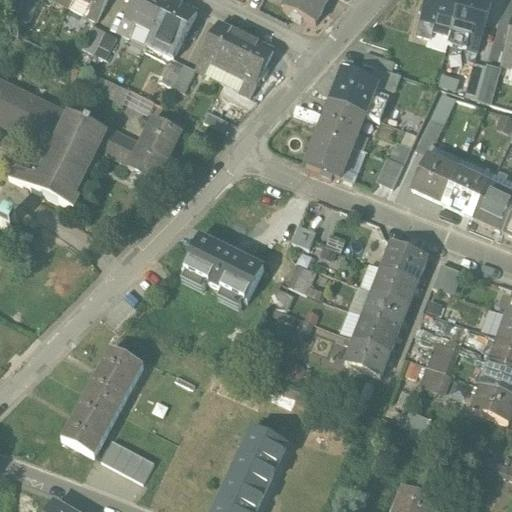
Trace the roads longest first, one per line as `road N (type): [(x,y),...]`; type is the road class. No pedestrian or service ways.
road 1 (residential): [(239,153),(0,400)]
road 2 (residential): [(239,153),(511,262)]
road 3 (residential): [(205,0),(322,59)]
road 4 (residential): [(322,59),(239,153)]
road 5 (residential): [(113,511),(0,470)]
